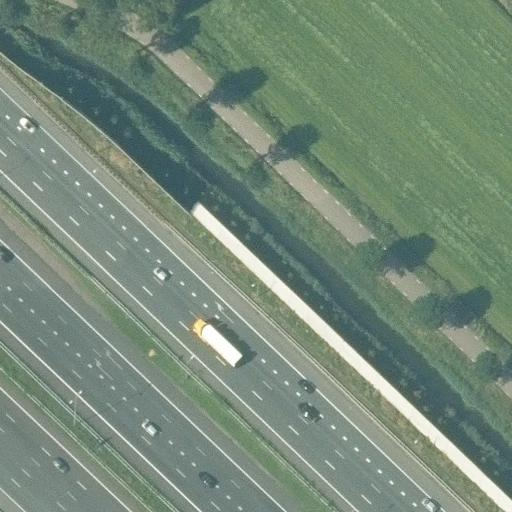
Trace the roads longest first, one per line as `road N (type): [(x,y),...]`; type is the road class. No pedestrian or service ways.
road 1 (unclassified): [(73,0),(142,30),(188,70),(511,386)]
road 2 (motorway): [(400,511),(0,131)]
road 3 (motorway): [(242,511),(0,281)]
